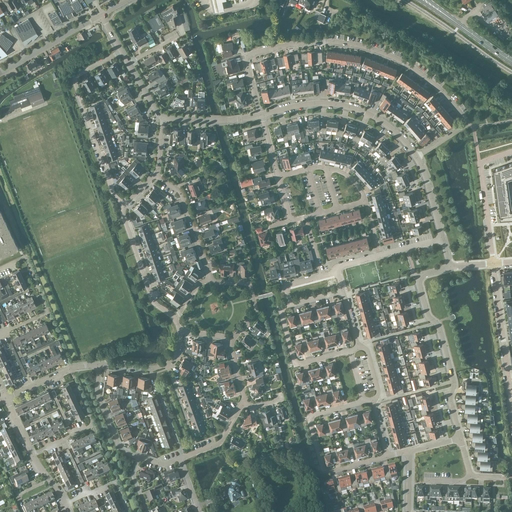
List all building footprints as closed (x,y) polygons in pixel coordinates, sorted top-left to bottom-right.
[(10,0),(6,0),(4,2),(9,10),(12,8),(14,11),(20,7),(15,0),(12,0),(11,1),(10,0)] [(80,11),(80,10),(83,8),(79,2),(82,0),(74,0),(72,2),(70,0),(61,4),(58,6),(60,10),(63,16),(66,15),(68,18),(73,16),(72,12),(75,10),(76,12),(77,12),(80,11)] [(226,0),(212,0),(215,12),(225,10),(224,2),(227,1),(226,0)] [(306,0),(305,5),(305,7),(311,9),(315,0),(306,0)] [(480,11),(484,17),(495,10),(494,10),(497,8),(493,3),(491,0),(482,6),(484,9),(480,11)] [(175,9),(173,5),(161,12),(171,29),(175,27),(176,26),(173,17),(178,14),(177,12),(178,12),(177,9),(175,9)] [(55,11),(48,15),(54,25),(59,22),(62,23),(61,22),(62,22),(55,11)] [(151,18),(148,19),(154,31),(158,29),(160,27),(161,27),(164,26),(158,14),(154,16),(152,18),(151,18)] [(28,19),(14,27),(22,40),(23,40),(26,43),(33,37),(35,38),(38,35),(35,33),(36,32),(28,19)] [(130,31),(128,32),(131,38),(133,42),(138,40),(141,46),(148,42),(145,38),(142,39),(135,28),(132,30),(131,29),(130,30),(130,31)] [(76,35),(80,41),(86,37),(83,31),(76,35)] [(1,34),(0,35),(0,58),(4,55),(3,54),(12,42),(1,34)] [(224,49),(224,52),(222,53),(224,58),(233,55),(231,50),(231,48),(233,48),(233,43),(223,44),(224,49)] [(57,46),(50,50),(52,53),(48,55),(52,61),(61,56),(59,53),(61,52),(59,50),(63,48),(61,44),(57,46)] [(185,44),(181,47),(178,48),(183,57),(184,59),(189,57),(188,54),(191,52),(188,47),(187,45),(185,44)] [(167,48),(166,49),(172,59),(175,58),(176,59),(182,56),(179,50),(176,52),(173,45),(171,46),(170,45),(168,47),(167,48)] [(311,52),(312,64),(316,63),(316,62),(319,62),(319,59),(322,58),(322,52),(319,52),(314,53),(314,51),(311,52)] [(302,64),(312,64),(311,52),(309,52),(309,53),(304,53),(301,53),(301,54),(302,64)] [(155,58),(154,55),(145,61),(147,64),(146,64),(149,68),(161,61),(160,61),(162,60),(163,63),(168,60),(165,53),(159,56),(160,58),(159,58),(158,56),(155,58)] [(287,55),(290,66),(293,66),(293,64),(296,63),(296,61),(299,60),(298,54),(294,54),(294,55),(290,55),(290,54),(287,55)] [(286,67),(290,66),(287,55),(285,55),(285,56),(280,57),(277,58),(279,67),(286,66),(286,67)] [(366,69),(370,59),(365,57),(361,67),(366,69)] [(35,59),(27,64),(31,72),(41,66),(39,64),(38,65),(35,59)] [(234,59),(221,62),(222,67),(227,66),(229,74),(240,71),(238,63),(235,64),(234,59)] [(264,60),(267,72),(270,71),(270,69),(274,68),(273,66),(276,65),(274,59),(275,59),(274,59),(271,60),(267,61),(266,60),(264,60)] [(366,69),(370,71),(374,61),(370,59),(366,69)] [(263,73),(267,72),(264,60),(261,61),(262,62),(257,63),(254,64),(256,70),(259,69),(259,72),(263,71),(263,73)] [(375,71),(379,63),(374,61),(370,71),(375,73),(375,71)] [(121,73),(116,62),(111,65),(112,67),(108,69),(113,78),(121,73)] [(384,75),(388,66),(383,64),(380,73),(379,74),(384,76),(385,75),(384,75)] [(392,68),(389,76),(393,78),(397,70),(392,68)] [(103,70),(98,72),(99,74),(95,76),(100,85),(109,80),(103,70)] [(164,74),(161,76),(158,70),(149,75),(152,81),(155,80),(158,82),(159,83),(166,79),(164,74)] [(401,83),(406,76),(402,73),(397,80),(401,83)] [(405,86),(410,79),(406,76),(401,83),(405,86)] [(93,90),(93,89),(96,87),(90,77),(85,79),(86,81),(82,83),(87,92),(90,90),(91,91),(92,91),(93,91),(93,90)] [(237,77),(230,79),(226,80),(228,85),(233,84),(234,89),(235,89),(236,89),(238,89),(239,88),(244,87),(242,79),(238,80),(237,77)] [(314,82),(315,91),(316,91),(316,92),(321,91),(320,85),(323,85),(323,79),(319,79),(319,81),(313,81),(313,82),(314,82)] [(335,82),(329,81),(329,79),(325,79),(325,85),(328,86),(327,91),(332,92),(334,92),(335,82)] [(409,89),(414,81),(410,79),(405,86),(409,89)] [(163,88),(157,91),(161,97),(169,93),(167,89),(171,87),(167,80),(161,84),(163,88)] [(346,84),(345,89),(344,93),(346,94),(350,95),(350,94),(351,87),(353,88),(354,82),(352,81),(349,81),(349,84),(346,84)] [(412,92),(418,84),(414,81),(409,89),(412,92)] [(353,88),(355,89),(353,95),(352,95),(356,97),(356,96),(358,97),(361,88),(358,87),(359,84),(357,83),(354,82),(353,88)] [(283,86),(286,96),(290,95),(289,94),(291,94),(289,85),(285,86),(284,83),(282,83),(282,84),(283,86)] [(416,94),(422,87),(418,84),(412,92),(416,94)] [(280,97),(278,88),(275,89),(274,85),(272,86),(273,89),(274,96),(275,99),(279,98),(279,97),(280,97)] [(39,86),(14,96),(15,99),(9,101),(11,105),(5,108),(5,107),(1,109),(2,111),(1,111),(2,113),(21,106),(21,108),(34,103),(34,105),(45,102),(39,86)] [(121,98),(130,93),(128,90),(129,89),(127,86),(124,88),(123,86),(117,89),(118,91),(117,92),(121,98)] [(368,91),(369,87),(367,87),(366,90),(363,99),(366,101),(367,100),(368,101),(371,92),(368,91)] [(420,97),(426,90),(422,87),(416,94),(420,97)] [(366,90),(361,88),(358,97),(359,97),(359,98),(363,99),(366,90)] [(371,92),(368,101),(369,101),(369,102),(374,103),(376,98),(378,99),(381,93),(377,92),(378,90),(372,88),(371,92)] [(268,91),(268,90),(261,92),(264,102),(269,101),(269,100),(270,100),(268,91)] [(426,90),(420,97),(424,100),(430,93),(426,90)] [(243,92),(236,94),(238,99),(236,99),(238,108),(248,105),(246,97),(244,97),(243,92)] [(130,93),(121,98),(124,104),(134,99),(133,96),(131,97),(130,93)] [(390,101),(390,102),(391,101),(386,98),(387,96),(383,94),(380,100),(383,101),(379,106),(383,109),(384,108),(385,109),(390,101)] [(175,101),(173,100),(171,105),(174,107),(175,108),(176,107),(177,107),(177,108),(183,108),(183,105),(184,105),(184,106),(189,106),(190,106),(191,98),(190,98),(189,98),(185,98),(185,99),(184,99),(177,96),(176,99),(175,101)] [(429,105),(436,99),(433,96),(426,102),(429,105)] [(197,106),(197,107),(197,109),(198,109),(199,110),(198,110),(199,110),(201,110),(202,110),(203,110),(203,109),(204,109),(209,108),(208,108),(208,107),(207,106),(206,106),(205,106),(206,101),(205,101),(205,98),(204,98),(204,97),(193,97),(193,106),(197,106)] [(432,109),(439,103),(436,99),(429,105),(432,109)] [(389,113),(397,102),(395,100),(393,103),(390,102),(390,101),(385,109),(386,110),(389,113)] [(394,115),(399,108),(396,106),(398,103),(397,102),(389,113),(392,115),(394,115)] [(130,115),(139,110),(137,106),(138,106),(136,103),(127,108),(130,115)] [(436,113),(442,107),(439,103),(432,109),(436,113)] [(92,112),(101,109),(99,104),(90,107),(92,112)] [(403,111),(405,108),(404,107),(402,110),(399,108),(394,115),(395,116),(394,117),(398,119),(403,111)] [(439,116),(446,110),(442,107),(436,113),(439,116)] [(403,111),(398,119),(401,121),(403,122),(408,114),(405,112),(407,109),(405,108),(403,111)] [(94,118),(103,115),(101,109),(92,112),(94,118)] [(139,110),(130,115),(134,121),(143,115),(142,112),(141,113),(139,110)] [(442,120),(449,114),(446,110),(439,116),(442,120)] [(443,125),(445,124),(452,118),(449,114),(442,120),(440,121),(443,125)] [(96,123),(105,120),(103,115),(94,118),(96,123)] [(415,121),(418,119),(416,117),(414,120),(411,117),(404,123),(405,124),(405,125),(407,128),(415,121)] [(455,121),(452,118),(445,124),(443,125),(449,130),(454,127),(451,125),(455,121)] [(138,130),(148,131),(149,127),(150,127),(150,124),(148,124),(145,119),(139,121),(138,130)] [(314,130),(313,119),(312,119),(310,120),(309,121),(308,121),(308,128),(305,129),(306,135),(311,135),(311,134),(314,134),(314,130)] [(319,120),(317,120),(316,119),(315,119),(313,119),(314,130),(319,130),(320,134),(323,134),(323,128),(319,128),(319,120)] [(98,128),(107,125),(105,120),(96,123),(98,128)] [(332,131),(333,120),(331,120),(330,120),(329,120),(327,120),(326,128),(323,128),(323,134),(326,134),(326,130),(332,131)] [(335,120),(333,120),(332,131),(337,132),(336,136),(339,136),(341,130),(337,129),(338,122),(337,122),(336,121),(335,120)] [(419,125),(415,121),(407,128),(410,131),(411,130),(411,131),(419,125)] [(292,123),(295,134),(297,133),(299,137),(301,136),(301,138),(305,138),(302,129),(299,130),(297,123),(296,122),(292,123)] [(292,135),(295,134),(292,123),(287,124),(288,126),(287,126),(289,133),(286,134),(287,140),(292,139),(292,135)] [(349,124),(348,124),(347,124),(344,131),(341,130),(339,136),(342,137),(344,133),(349,135),(352,125),(351,124),(350,124),(349,124)] [(100,134),(109,131),(107,125),(98,128),(100,134)] [(354,125),(352,125),(349,135),(353,137),(352,141),(355,142),(358,136),(355,135),(357,127),(356,127),(355,127),(355,126),(354,125)] [(422,129),(425,127),(423,125),(421,128),(419,125),(411,131),(412,132),(412,133),(415,136),(422,129)] [(281,127),(280,128),(279,127),(278,127),(277,127),(277,128),(276,128),(276,129),(275,129),(275,130),(275,131),(275,132),(275,133),(276,134),(277,139),(283,137),(285,143),(288,142),(287,140),(286,134),(283,135),(281,127)] [(426,133),(423,131),(426,129),(425,127),(422,129),(415,136),(417,139),(418,138),(419,140),(426,133)] [(244,142),(244,141),(242,141),(244,145),(250,144),(250,141),(256,139),(256,136),(258,135),(256,129),(247,131),(248,134),(246,135),(248,141),(244,142)] [(148,131),(138,130),(138,137),(149,138),(149,135),(148,135),(148,131)] [(174,130),(174,139),(179,139),(179,144),(185,144),(185,143),(185,137),(185,136),(182,136),(182,130),(174,130)] [(426,133),(419,140),(419,141),(422,145),(430,138),(428,135),(430,132),(429,130),(426,133)] [(102,139),(110,136),(109,131),(100,134),(102,139)] [(367,132),(366,132),(365,131),(361,138),(358,136),(355,142),(358,143),(360,140),(364,143),(370,133),(369,132),(368,132),(367,132)] [(188,143),(188,142),(192,142),(192,145),(197,145),(198,139),(195,139),(195,132),(188,132),(188,137),(185,137),(185,143),(188,143)] [(201,140),(201,146),(206,146),(206,143),(211,143),(211,142),(215,142),(215,134),(211,134),(211,133),(204,132),(204,137),(204,140),(201,140)] [(369,150),(373,145),(370,143),(374,137),(373,136),(373,135),(372,135),(372,134),(370,133),(364,143),(363,145),(367,149),(369,150)] [(103,145),(112,141),(110,136),(102,139),(103,145)] [(112,141),(103,145),(105,150),(114,147),(113,143),(115,143),(115,141),(112,141)] [(134,141),(134,149),(147,150),(147,146),(148,146),(148,143),(134,141)] [(378,153),(386,145),(385,144),(384,144),(384,143),(383,143),(382,143),(381,142),(376,148),(373,145),(369,150),(372,152),(373,153),(376,151),(378,153)] [(245,146),(246,149),(250,148),(252,156),(255,155),(259,154),(262,153),(260,146),(256,147),(253,147),(252,144),(245,146)] [(388,147),(387,146),(386,145),(378,153),(380,155),(378,158),(379,160),(381,162),(386,158),(384,155),(389,150),(388,148),(388,147)] [(107,155),(116,152),(114,147),(105,150),(107,155)] [(330,161),(333,148),(330,148),(330,151),(326,150),(324,160),(326,160),(330,161)] [(146,154),(147,150),(134,149),(133,157),(139,157),(138,159),(146,160),(146,157),(147,157),(147,154),(146,154)] [(312,160),(311,157),(314,156),(314,150),(306,152),(305,149),(304,149),(303,149),(304,153),(307,162),(311,161),(310,161),(312,160)] [(340,164),(343,151),(341,150),(340,153),(337,153),(335,162),(336,162),(336,163),(340,164)] [(343,151),(340,164),(344,165),(344,164),(348,165),(353,156),(344,154),(345,151),(343,151)] [(116,152),(107,155),(109,161),(118,158),(116,152)] [(285,168),(291,166),(289,157),(288,153),(286,154),(286,157),(283,158),(282,156),(279,157),(281,166),(284,165),(285,168)] [(170,171),(170,172),(171,172),(171,173),(172,173),(173,175),(177,174),(179,177),(181,175),(182,175),(183,175),(184,174),(184,172),(185,171),(182,167),(183,157),(175,156),(174,166),(170,167),(171,169),(171,170),(170,170),(170,171)] [(396,157),(395,156),(388,160),(386,158),(381,162),(380,163),(382,165),(383,164),(384,165),(388,164),(390,166),(399,160),(398,158),(397,158),(396,157)] [(355,172),(365,163),(363,162),(361,164),(355,157),(351,164),(353,166),(352,168),(353,169),(352,169),(355,172)] [(131,164),(134,167),(140,173),(144,169),(139,165),(141,163),(136,158),(131,164)] [(224,167),(222,160),(218,161),(219,164),(217,164),(217,165),(214,166),(215,169),(218,168),(218,169),(224,167)] [(264,160),(252,163),(255,173),(256,172),(256,173),(257,173),(258,173),(260,172),(260,171),(265,170),(264,164),(265,163),(264,160)] [(400,162),(400,161),(399,160),(390,166),(393,171),(390,173),(391,176),(397,172),(395,169),(401,165),(400,164),(400,163),(400,162)] [(359,176),(366,169),(364,167),(366,165),(365,163),(355,172),(358,175),(359,176)] [(503,166),(502,167),(498,168),(497,168),(496,169),(493,170),(493,171),(494,175),(495,184),(496,190),(497,198),(497,204),(498,212),(499,215),(500,221),(511,220),(511,163),(511,164),(510,163),(509,164),(505,166),(503,166)] [(125,171),(129,175),(132,173),(136,177),(140,173),(134,167),(131,164),(127,168),(126,169),(125,171)] [(362,180),(370,173),(366,169),(359,176),(360,177),(362,180)] [(122,179),(129,186),(132,182),(127,177),(129,175),(125,171),(124,171),(119,176),(120,178),(122,179)] [(366,184),(373,177),(371,175),(374,173),(372,171),(370,173),(362,180),(365,183),(366,184)] [(406,174),(405,172),(398,175),(397,172),(391,176),(393,178),(393,180),(397,179),(398,181),(409,177),(408,175),(407,175),(407,174),(406,174)] [(189,185),(192,196),(202,192),(199,185),(202,184),(199,176),(192,179),(193,183),(189,185)] [(261,177),(253,179),(255,185),(260,184),(261,189),(271,186),(269,179),(262,181),(261,177)] [(373,177),(366,184),(367,185),(370,189),(370,188),(372,186),(375,189),(382,184),(378,180),(380,179),(378,177),(376,180),(373,177)] [(409,179),(409,177),(398,181),(399,184),(396,186),(398,191),(404,188),(403,186),(410,183),(409,181),(409,180),(409,179)] [(129,186),(122,179),(120,178),(116,181),(118,183),(125,189),(129,186)] [(386,197),(385,195),(382,196),(380,192),(381,191),(380,187),(374,191),(375,194),(372,195),(372,196),(372,197),(373,200),(383,198),(386,197)] [(149,194),(156,200),(157,202),(159,200),(161,201),(164,197),(160,192),(158,195),(153,190),(149,194)] [(404,200),(415,197),(414,193),(413,193),(412,192),(405,194),(404,191),(398,193),(399,198),(404,196),(404,200)] [(270,195),(269,192),(258,195),(260,200),(264,199),(265,204),(275,202),(273,194),(270,195)] [(157,202),(156,200),(149,194),(146,198),(150,203),(148,205),(153,209),(154,209),(156,207),(154,206),(157,202)] [(205,201),(208,199),(207,195),(199,198),(200,201),(195,203),(198,211),(208,208),(205,201)] [(386,199),(386,197),(383,198),(373,200),(374,204),(375,206),(384,203),(383,200),(386,199)] [(403,209),(409,208),(408,205),(415,203),(415,202),(416,202),(415,197),(404,200),(405,203),(402,205),(403,209)] [(153,209),(148,205),(146,207),(142,202),(138,206),(144,212),(146,214),(148,212),(149,213),(153,209)] [(376,211),(385,208),(389,207),(387,202),(384,203),(375,206),(375,207),(376,211)] [(171,212),(179,210),(178,204),(171,207),(170,204),(163,206),(164,209),(167,208),(168,210),(170,210),(171,212)] [(141,216),(144,212),(138,206),(134,210),(141,216)] [(272,207),(264,209),(264,210),(260,211),(261,215),(265,214),(266,215),(270,214),(272,221),(280,219),(277,210),(273,211),(272,207)] [(409,217),(419,214),(418,209),(417,210),(417,209),(410,211),(409,208),(403,209),(404,214),(408,214),(409,217)] [(207,214),(200,217),(203,224),(212,221),(211,216),(214,215),(212,209),(206,211),(207,214)] [(362,219),(361,216),(360,214),(359,209),(353,211),(353,209),(351,210),(351,211),(346,213),(348,222),(362,219)] [(0,256),(18,248),(0,210),(0,256)] [(179,210),(171,212),(173,218),(181,215),(179,210)] [(348,222),(346,213),(340,214),(340,213),(338,213),(338,215),(332,216),(335,226),(348,222)] [(405,227),(407,226),(413,224),(412,221),(420,220),(420,219),(421,218),(419,214),(409,217),(410,222),(404,223),(405,227)] [(335,226),(332,216),(327,218),(326,216),(324,217),(325,218),(319,220),(320,224),(321,227),(322,229),(335,226)] [(380,226),(390,224),(389,221),(392,220),(391,218),(388,219),(378,221),(379,225),(380,225),(380,226)] [(176,227),(184,224),(183,219),(175,222),(174,221),(171,223),(173,228),(176,227)] [(140,233),(149,230),(147,224),(138,227),(140,233)] [(176,227),(173,228),(175,235),(179,234),(178,232),(186,229),(184,224),(176,227)] [(206,240),(216,237),(215,233),(218,231),(215,224),(208,226),(209,230),(203,233),(206,240)] [(413,224),(407,226),(408,229),(412,228),(413,234),(418,233),(419,233),(420,233),(421,233),(422,232),(423,232),(423,231),(423,230),(423,229),(423,228),(422,227),(422,226),(421,225),(414,227),(413,224)] [(291,229),(290,229),(293,240),(300,238),(300,236),(304,235),(302,227),(296,229),(296,228),(294,228),(293,228),(291,229)] [(383,237),(392,234),(391,231),(395,230),(394,228),(381,232),(382,236),(383,235),(383,237)] [(142,238),(150,235),(149,230),(140,233),(142,238)] [(279,242),(280,244),(285,243),(285,242),(289,241),(287,233),(283,235),(282,232),(277,233),(277,235),(277,236),(276,237),(276,238),(276,239),(276,240),(277,240),(277,241),(278,242),(279,242)] [(178,242),(189,238),(188,233),(176,237),(178,242)] [(267,233),(259,235),(262,245),(270,243),(269,242),(272,241),(271,235),(267,236),(267,233)] [(392,234),(383,237),(383,238),(382,238),(381,239),(382,242),(383,243),(384,243),(394,240),(393,237),(397,235),(397,233),(392,234)] [(143,243),(152,240),(150,235),(142,238),(143,243)] [(367,240),(367,237),(353,241),(356,250),(362,249),(362,250),(364,250),(363,248),(369,247),(368,242),(367,240)] [(189,238),(178,242),(180,247),(191,244),(189,238)] [(215,244),(209,246),(212,254),(225,249),(221,238),(213,241),(215,244)] [(145,249),(154,246),(152,240),(143,243),(145,249)] [(350,252),(356,250),(353,241),(340,244),(343,254),(348,252),(349,254),(351,253),(350,252)] [(337,255),(343,254),(340,244),(327,248),(327,250),(328,253),(329,258),(335,256),(335,258),(337,257),(337,255)] [(147,254),(156,251),(154,246),(145,249),(147,254)] [(186,256),(195,253),(193,248),(180,252),(182,257),(184,257),(186,256)] [(149,260),(158,257),(156,251),(147,254),(149,260)] [(186,256),(184,257),(184,259),(185,259),(186,261),(184,262),(185,265),(191,263),(190,260),(196,258),(195,253),(186,256)] [(151,265),(160,262),(158,257),(149,260),(151,265)] [(310,259),(305,261),(308,272),(312,270),(312,269),(313,269),(311,262),(314,261),(313,257),(310,258),(310,259)] [(308,272),(305,261),(300,262),(299,258),(296,259),(297,265),(300,265),(302,272),(303,272),(303,273),(308,272)] [(294,266),(297,265),(296,259),(292,260),(293,264),(288,265),(291,276),(296,275),(295,274),(296,273),(294,266)] [(153,270),(162,267),(160,262),(151,265),(153,270)] [(237,262),(237,269),(241,269),(241,276),(249,276),(249,275),(250,275),(251,274),(251,272),(250,272),(249,272),(249,265),(244,265),(244,262),(237,262)] [(278,278),(279,278),(277,271),(280,270),(278,262),(274,263),(275,266),(269,268),(271,275),(271,276),(271,277),(271,278),(272,279),(272,280),(274,279),(274,280),(275,280),(276,280),(277,279),(278,278)] [(291,276),(288,265),(286,266),(284,262),(279,264),(281,270),(284,269),(286,276),(287,277),(291,276)] [(220,264),(220,271),(221,271),(221,275),(227,275),(227,271),(234,271),(234,264),(227,264),(220,264)] [(189,270),(191,272),(198,277),(201,272),(192,266),(191,266),(189,270)] [(154,276),(163,273),(162,267),(153,270),(154,276)] [(11,280),(15,279),(21,275),(19,270),(12,273),(14,277),(11,278),(11,277),(10,278),(11,280)] [(198,277),(191,272),(189,270),(187,273),(189,274),(188,276),(195,281),(198,277)] [(509,283),(509,272),(505,272),(506,272),(503,273),(503,274),(503,276),(500,276),(501,284),(504,284),(504,285),(510,285),(510,283),(509,283)] [(163,273),(154,276),(156,281),(165,278),(163,273)] [(15,285),(24,281),(21,275),(15,279),(16,282),(13,283),(15,285)] [(182,284),(189,289),(193,285),(182,278),(179,282),(182,284)] [(24,281),(15,285),(13,286),(15,289),(19,287),(20,290),(27,286),(24,281)] [(182,284),(179,282),(178,283),(176,286),(179,289),(186,294),(189,289),(182,284)] [(389,295),(395,294),(394,291),(400,289),(400,287),(401,287),(399,282),(395,283),(395,284),(390,285),(391,291),(388,292),(389,295)] [(173,297),(181,302),(184,297),(173,289),(171,292),(175,294),(173,297)] [(358,300),(369,297),(367,291),(356,294),(356,300),(358,300)] [(394,303),(404,300),(403,297),(402,297),(402,295),(396,297),(395,294),(389,295),(390,299),(393,298),(394,303)] [(26,299),(27,302),(30,309),(36,306),(31,297),(29,298),(28,297),(26,299)] [(177,306),(181,302),(173,297),(172,299),(169,297),(168,299),(177,306)] [(359,305),(368,303),(370,302),(369,297),(358,300),(357,305),(359,305)] [(30,309),(27,302),(24,303),(22,300),(20,301),(22,304),(25,311),(30,309)] [(392,312),(400,310),(399,307),(405,306),(404,304),(405,304),(404,300),(394,303),(391,303),(393,309),(391,309),(392,312)] [(25,311),(22,304),(20,301),(15,304),(16,307),(19,314),(25,311)] [(333,311),(335,318),(344,315),(341,306),(342,306),(341,301),(336,303),(337,304),(334,304),(336,311),(333,311)] [(368,303),(359,305),(359,310),(360,310),(370,308),(372,307),(370,302),(368,303)] [(11,309),(14,316),(19,314),(16,307),(15,304),(12,305),(9,306),(11,309)] [(14,316),(11,309),(9,306),(7,308),(8,311),(5,312),(8,319),(14,316)] [(335,318),(333,311),(330,312),(329,306),(326,307),(326,306),(323,307),(325,317),(331,315),(332,318),(335,318)] [(320,318),(325,317),(323,307),(319,308),(320,308),(317,309),(319,315),(316,316),(318,322),(321,321),(320,318)] [(370,308),(360,310),(360,315),(362,316),(371,313),(373,312),(372,307),(370,308)] [(318,322),(316,316),(313,317),(311,310),(309,311),(309,310),(305,311),(308,321),(314,320),(314,323),(318,322)] [(399,319),(408,317),(407,313),(406,312),(400,313),(400,310),(392,312),(393,312),(396,320),(399,319)] [(308,321),(305,311),(302,312),(302,313),(300,314),(302,320),(299,321),(300,327),(309,324),(308,321)] [(300,327),(299,321),(296,321),(294,315),(292,316),(291,315),(287,316),(288,320),(289,320),(291,326),(296,325),(297,328),(300,327)] [(409,321),(408,317),(396,320),(398,329),(399,328),(399,330),(404,329),(404,327),(403,324),(409,322),(409,321)] [(255,328),(252,333),(256,337),(257,336),(257,337),(261,333),(262,332),(263,333),(264,333),(266,330),(265,329),(266,328),(258,321),(253,327),(255,328)] [(40,326),(43,333),(49,330),(46,323),(40,326)] [(38,336),(43,333),(40,326),(35,329),(38,336)] [(338,328),(338,330),(340,336),(343,335),(344,342),(347,341),(347,342),(352,341),(350,336),(350,337),(347,328),(341,329),(341,327),(338,328)] [(376,329),(366,331),(366,336),(368,336),(374,335),(375,338),(381,336),(379,328),(376,328),(376,329)] [(32,338),(38,336),(35,329),(29,331),(32,338)] [(337,337),(340,336),(338,330),(329,332),(330,335),(333,345),(336,344),(338,343),(337,337)] [(34,342),(32,338),(29,331),(24,334),(27,341),(30,339),(31,343),(34,342)] [(410,344),(416,342),(415,339),(421,338),(421,336),(422,336),(420,331),(420,332),(408,335),(410,344)] [(24,342),(27,341),(24,334),(18,336),(21,343),(23,347),(26,346),(24,342)] [(333,345),(330,335),(325,337),(324,334),(321,335),(322,341),(325,340),(327,346),(329,346),(330,346),(333,345)] [(320,341),(322,341),(321,335),(312,337),(313,340),(316,350),(319,349),(319,348),(321,348),(320,341)] [(23,347),(21,343),(18,336),(13,339),(16,346),(19,345),(21,349),(23,347)] [(256,344),(258,341),(253,337),(251,340),(246,336),(241,342),(249,348),(253,342),(256,344)] [(316,350),(313,340),(308,341),(307,338),(304,339),(305,345),(308,344),(310,351),(312,350),(312,351),(316,350)] [(378,346),(379,351),(389,348),(392,347),(389,338),(380,340),(381,344),(378,345),(378,346)] [(302,346),(305,345),(304,339),(295,342),(297,351),(296,351),(297,355),(302,354),(302,353),(304,352),(302,346)] [(198,350),(199,341),(194,340),(193,347),(187,346),(186,353),(192,353),(192,351),(197,352),(198,350)] [(199,341),(197,352),(201,352),(201,350),(203,351),(202,355),(205,355),(206,349),(203,348),(204,342),(199,341)] [(415,351),(425,349),(424,345),(423,345),(423,344),(417,345),(416,342),(410,344),(411,347),(414,346),(415,351)] [(216,352),(217,344),(212,343),(211,350),(208,349),(207,355),(213,356),(214,352),(216,352)] [(217,344),(216,352),(218,353),(217,357),(224,358),(224,357),(227,358),(227,357),(226,353),(225,353),(225,349),(222,349),(223,344),(217,344)] [(50,347),(54,355),(57,362),(63,360),(59,353),(56,354),(53,346),(50,347)] [(415,360),(421,359),(420,356),(426,354),(425,353),(426,352),(425,349),(415,351),(417,356),(412,358),(413,361),(415,360)] [(52,365),(57,362),(54,355),(48,358),(52,365)] [(249,369),(262,366),(260,356),(251,359),(252,362),(247,364),(249,369)] [(52,365),(48,358),(46,359),(45,357),(42,358),(43,360),(46,367),(52,365)] [(0,363),(1,367),(8,363),(6,358),(0,360),(0,363)] [(46,367),(43,360),(42,358),(39,359),(40,362),(37,363),(41,370),(46,367)] [(383,366),(393,363),(395,363),(393,358),(391,358),(382,361),(383,366)] [(182,364),(190,368),(191,369),(194,365),(196,366),(197,363),(192,360),(190,363),(184,359),(182,364)] [(420,368),(429,365),(428,362),(427,360),(421,362),(421,359),(415,360),(417,369),(420,368)] [(4,372),(11,369),(10,366),(12,365),(11,362),(8,363),(1,367),(4,372)] [(41,370),(37,363),(35,364),(34,362),(31,363),(32,365),(35,372),(41,370)] [(35,372),(32,365),(31,363),(28,364),(29,367),(26,368),(30,375),(35,372)] [(221,372),(230,370),(229,365),(225,366),(224,363),(215,365),(216,368),(217,368),(217,373),(221,372)] [(325,373),(326,379),(330,378),(329,375),(335,374),(333,368),(334,367),(333,363),(328,364),(328,365),(326,366),(328,372),(325,373)] [(191,369),(190,368),(182,364),(179,369),(182,370),(180,373),(189,378),(191,373),(190,372),(191,369)] [(419,377),(425,375),(424,372),(430,371),(430,369),(429,365),(420,368),(421,373),(418,374),(419,377)] [(262,366),(249,369),(250,375),(255,374),(256,377),(264,375),(263,371),(264,371),(262,366)] [(326,379),(325,373),(322,374),(320,367),(318,368),(318,367),(314,368),(317,378),(322,377),(324,382),(327,381),(326,379)] [(386,376),(395,374),(395,373),(397,372),(396,367),(394,368),(394,369),(384,371),(386,376)] [(312,380),(317,378),(314,368),(311,369),(311,370),(309,370),(311,377),(308,377),(309,383),(312,383),(312,380)] [(11,369),(4,372),(6,377),(13,374),(16,373),(15,370),(12,372),(11,369)] [(221,372),(217,373),(218,374),(219,376),(216,378),(217,382),(226,380),(225,377),(231,375),(230,370),(221,372)] [(309,383),(308,377),(305,378),(303,372),(301,372),(300,371),(296,373),(297,377),(298,377),(300,385),(306,384),(306,386),(310,385),(309,383)] [(16,373),(6,377),(9,383),(16,379),(15,377),(17,376),(16,373)] [(387,381),(397,379),(399,378),(397,373),(395,374),(386,376),(387,381)] [(113,384),(113,375),(108,375),(107,381),(104,381),(104,387),(109,388),(110,384),(113,384)] [(425,375),(419,377),(420,380),(423,380),(424,385),(433,383),(434,383),(433,378),(432,379),(432,377),(426,378),(425,375)] [(144,378),(143,391),(151,392),(152,385),(149,385),(149,379),(144,378)] [(265,388),(263,378),(256,380),(257,384),(253,385),(256,394),(264,392),(263,389),(265,388)] [(230,384),(229,381),(220,383),(221,386),(223,386),(224,391),(235,388),(233,383),(230,384)] [(467,381),(466,381),(465,381),(464,381),(463,382),(462,383),(462,384),(462,387),(462,388),(463,388),(463,389),(464,390),(465,390),(466,390),(466,392),(468,392),(468,395),(479,395),(479,386),(475,386),(474,385),(473,385),(472,385),(467,385),(467,381)] [(181,392),(190,389),(188,383),(179,386),(181,392)] [(63,393),(71,389),(69,384),(65,386),(64,385),(64,384),(61,385),(62,386),(61,387),(63,390),(62,391),(63,393)] [(398,384),(389,387),(390,391),(391,392),(397,390),(398,394),(404,393),(403,389),(400,389),(398,384)] [(235,388),(224,391),(225,396),(223,396),(224,399),(230,398),(230,395),(236,393),(235,388)] [(329,389),(331,395),(334,395),(335,401),(338,400),(338,401),(343,400),(342,396),(341,396),(339,390),(333,391),(332,388),(329,389)] [(67,398),(74,395),(71,389),(63,393),(64,396),(65,395),(67,398)] [(183,397),(192,394),(190,389),(181,392),(183,397)] [(328,396),(331,395),(329,389),(326,390),(327,393),(321,394),(324,405),(327,404),(327,403),(330,402),(328,396)] [(48,406),(51,405),(49,401),(52,400),(48,392),(47,392),(47,391),(46,390),(44,391),(44,392),(40,394),(40,395),(42,394),(48,406)] [(314,400),(312,394),(311,392),(308,393),(310,398),(304,399),(305,405),(304,405),(306,410),(310,409),(310,408),(312,407),(311,401),(314,400)] [(324,405),(321,394),(316,396),(315,393),(312,394),(314,400),(316,399),(318,405),(321,405),(324,405)] [(45,408),(46,407),(48,406),(42,394),(40,395),(37,397),(40,404),(43,402),(45,408)] [(120,395),(119,395),(116,394),(113,394),(108,394),(110,398),(112,398),(113,400),(109,402),(111,407),(121,403),(119,398),(120,395)] [(185,403),(194,400),(192,394),(183,397),(185,403)] [(479,395),(468,395),(462,394),(461,396),(462,397),(462,398),(463,399),(464,399),(466,399),(466,401),(468,401),(467,404),(478,405),(479,395)] [(69,404),(77,400),(74,395),(67,398),(69,404)] [(149,404),(158,401),(156,395),(147,398),(149,404)] [(421,404),(431,401),(430,398),(429,398),(429,396),(423,398),(422,395),(416,396),(417,400),(420,399),(421,404)] [(37,405),(40,404),(37,397),(31,399),(35,406),(36,409),(38,407),(37,405)] [(387,410),(396,407),(400,407),(397,398),(391,400),(392,403),(386,405),(384,406),(387,410)] [(35,406),(31,399),(26,402),(29,409),(32,408),(33,410),(36,409),(35,406)] [(72,409),(79,406),(77,400),(69,404),(72,409)] [(187,408),(196,405),(194,400),(185,403),(187,408)] [(151,409),(160,406),(158,401),(149,404),(151,409)] [(218,409),(220,410),(228,415),(230,410),(224,407),(226,404),(220,401),(219,404),(220,405),(218,409)] [(420,413),(427,411),(426,408),(432,407),(431,405),(432,405),(431,401),(421,404),(422,409),(420,410),(420,413)] [(29,409),(26,402),(21,405),(24,412),(25,414),(28,413),(26,410),(29,409)] [(121,403),(111,407),(113,412),(123,408),(121,403)] [(478,405),(467,404),(461,403),(461,405),(461,406),(461,407),(462,407),(462,408),(463,408),(463,409),(464,409),(465,409),(465,410),(467,410),(467,413),(477,414),(478,405)] [(25,414),(24,412),(21,405),(19,405),(18,405),(17,404),(15,405),(15,406),(15,407),(18,414),(21,413),(22,415),(25,414)] [(189,414),(198,411),(196,405),(187,408),(189,414)] [(280,414),(277,415),(279,422),(285,420),(284,417),(288,416),(287,410),(288,410),(287,406),(286,407),(285,405),(278,407),(280,414)] [(75,414),(82,411),(79,406),(72,409),(74,414),(75,414)] [(153,415),(162,411),(160,406),(151,409),(153,415)] [(228,415),(220,410),(218,409),(215,414),(214,413),(212,416),(218,419),(219,416),(225,419),(228,415)] [(263,413),(260,414),(264,428),(264,427),(271,425),(271,426),(271,424),(276,423),(275,416),(271,417),(270,410),(266,411),(262,412),(263,413)] [(362,420),(364,426),(364,428),(367,427),(366,422),(372,421),(370,414),(371,414),(370,410),(365,411),(366,412),(363,413),(365,419),(362,420)] [(75,414),(74,414),(72,415),(73,418),(75,416),(77,420),(84,417),(82,411),(75,414)] [(155,420),(164,417),(162,411),(153,415),(155,420)] [(191,419),(200,416),(198,411),(189,414),(191,419)] [(426,421),(435,418),(434,414),(433,413),(427,414),(427,411),(420,413),(421,416),(424,415),(426,421)] [(125,418),(127,417),(125,412),(114,416),(116,421),(125,418)] [(477,414),(467,413),(464,413),(463,415),(464,416),(464,417),(465,418),(466,418),(468,418),(467,420),(470,420),(469,423),(480,423),(481,414),(477,414)] [(245,421),(241,426),(243,428),(244,428),(246,429),(247,429),(248,427),(257,425),(256,418),(251,419),(250,414),(249,414),(248,414),(247,417),(248,419),(244,419),(245,421)] [(364,426),(362,420),(359,421),(357,414),(355,415),(355,414),(352,415),(354,425),(355,428),(360,426),(360,427),(364,426)] [(354,425),(352,415),(348,416),(348,417),(346,417),(348,424),(345,424),(346,430),(347,432),(350,431),(350,430),(355,428),(354,425)] [(193,425),(202,421),(200,416),(191,419),(193,425)] [(125,418),(116,421),(118,426),(129,422),(127,417),(125,418)] [(157,425),(166,422),(164,417),(155,420),(157,425)] [(425,430),(431,428),(430,425),(436,424),(436,422),(435,418),(426,421),(427,426),(424,426),(425,430)] [(55,420),(56,423),(59,430),(65,428),(62,421),(59,422),(57,419),(55,420)] [(346,430),(345,424),(342,425),(340,419),(338,419),(334,420),(337,430),(342,428),(344,433),(347,432),(346,430)] [(59,430),(56,423),(55,420),(52,422),(54,425),(51,426),(54,433),(59,430)] [(332,431),(337,430),(334,420),(331,421),(329,422),(331,428),(328,429),(329,435),(330,437),(333,436),(332,431)] [(195,430),(204,427),(202,421),(193,425),(195,430)] [(159,431),(168,428),(166,422),(157,425),(159,431)] [(392,431),(404,428),(405,428),(403,422),(400,423),(391,426),(390,427),(392,431)] [(480,423),(469,423),(466,422),(466,424),(466,425),(466,426),(467,426),(467,427),(468,427),(468,428),(469,428),(470,428),(470,429),(472,429),(472,432),(482,433),(483,428),(480,427),(480,423)] [(329,435),(328,429),(325,430),(323,423),(321,424),(320,423),(316,424),(317,429),(318,428),(319,434),(325,433),(326,436),(329,435)] [(45,429),(49,436),(54,433),(51,426),(50,424),(47,425),(46,424),(44,425),(45,429)] [(49,436),(45,429),(44,425),(38,428),(40,431),(43,438),(49,436)] [(122,435),(133,431),(132,429),(131,425),(128,427),(120,430),(122,435)] [(204,427),(195,430),(197,436),(206,432),(204,427)] [(33,431),(38,441),(43,438),(40,431),(38,428),(33,430),(33,431)] [(161,436),(170,433),(168,428),(159,431),(161,436)] [(394,436),(405,433),(404,428),(392,431),(391,432),(394,436)] [(431,428),(425,430),(426,433),(429,432),(430,438),(436,436),(436,437),(440,436),(439,431),(438,431),(438,429),(432,431),(431,428)] [(0,440),(10,436),(7,431),(1,434),(2,437),(0,437),(0,440)] [(32,443),(38,441),(33,431),(31,432),(32,435),(29,436),(32,443)] [(133,431),(122,435),(124,440),(128,439),(130,444),(135,439),(132,432),(133,431)] [(482,433),(472,432),(469,432),(468,433),(468,434),(469,435),(469,436),(470,437),(471,437),(472,437),(473,437),(473,439),(475,439),(474,442),(485,442),(485,437),(482,437),(482,433)] [(163,442),(172,439),(170,433),(161,436),(163,442)] [(395,441),(406,438),(405,433),(394,436),(392,437),(395,441)] [(6,445),(13,441),(10,436),(0,440),(0,443),(4,442),(6,445)] [(141,449),(145,438),(138,436),(135,439),(138,441),(136,448),(141,449)] [(87,439),(91,446),(96,444),(93,437),(87,439)] [(233,437),(230,444),(231,444),(231,445),(234,447),(235,446),(239,449),(242,442),(245,444),(246,441),(241,438),(240,441),(233,437)] [(145,438),(141,449),(146,451),(148,444),(149,444),(152,443),(151,440),(145,438)] [(366,447),(369,446),(367,440),(368,440),(367,438),(364,439),(364,442),(359,443),(360,445),(362,456),(366,455),(365,454),(368,453),(366,447)] [(367,440),(369,446),(372,446),(374,452),(376,451),(376,452),(381,451),(380,447),(379,447),(376,438),(370,439),(370,438),(367,438),(368,440),(367,440)] [(406,438),(395,441),(394,442),(397,447),(408,444),(406,438)] [(85,449),(91,446),(87,439),(82,442),(85,449)] [(172,439),(163,442),(165,447),(174,444),(172,439)] [(3,453),(15,447),(13,441),(6,445),(7,448),(2,450),(3,453)] [(485,442),(474,442),(471,441),(471,443),(471,444),(471,445),(472,445),(472,446),(473,446),(474,446),(474,447),(475,447),(475,448),(477,448),(477,451),(487,452),(488,443),(485,442)] [(82,450),(85,449),(82,442),(76,445),(81,454),(84,453),(82,450)] [(362,456),(360,445),(354,447),(353,442),(350,443),(350,445),(352,451),(355,450),(356,456),(359,456),(362,456)] [(352,451),(350,445),(350,443),(347,444),(348,449),(342,450),(345,460),(348,459),(351,458),(349,452),(352,451)] [(81,454),(76,445),(74,445),(74,444),(73,444),(71,445),(72,447),(71,447),(74,454),(78,453),(79,455),(81,454)] [(11,456),(18,452),(15,447),(3,453),(4,455),(10,453),(11,456)] [(335,455),(333,449),(333,447),(329,448),(330,450),(324,452),(326,461),(325,461),(327,466),(331,464),(331,463),(333,463),(332,456),(335,455)] [(345,460),(342,450),(337,451),(336,449),(333,449),(335,455),(338,455),(339,461),(342,460),(342,461),(345,460)] [(487,452),(477,451),(474,451),(473,452),(473,453),(474,453),(474,454),(474,455),(475,456),(476,456),(478,456),(478,457),(480,458),(479,461),(490,461),(490,456),(487,456),(488,452),(487,452)] [(8,464),(20,458),(18,452),(11,456),(12,458),(7,461),(8,464)] [(55,463),(65,459),(63,456),(60,457),(59,455),(52,458),(55,463)] [(20,458),(8,464),(9,466),(15,464),(16,467),(23,463),(20,458)] [(57,469),(64,466),(63,462),(66,460),(65,459),(55,463),(57,469)] [(490,461),(479,461),(476,460),(476,462),(476,463),(476,464),(477,464),(477,465),(478,465),(479,465),(480,466),(480,467),(482,467),(482,470),(492,471),(493,461),(490,461)] [(99,464),(101,469),(104,476),(110,473),(107,466),(104,468),(101,463),(99,464)] [(104,476),(101,469),(99,464),(97,465),(99,470),(96,471),(99,478),(104,476)] [(387,474),(388,480),(398,478),(396,471),(397,471),(396,468),(395,468),(394,466),(393,465),(389,466),(389,467),(388,467),(390,473),(387,474)] [(60,474),(67,471),(70,469),(69,466),(66,468),(64,466),(57,469),(60,474)] [(99,478),(96,471),(92,473),(90,468),(88,469),(89,471),(90,474),(93,481),(99,478)] [(388,480),(387,474),(384,475),(382,469),(381,469),(381,468),(376,470),(377,470),(379,479),(380,479),(384,478),(385,481),(388,480)] [(147,470),(146,473),(142,472),(140,479),(150,482),(151,478),(154,479),(156,474),(150,472),(150,471),(147,470)] [(377,470),(376,471),(375,470),(373,471),(372,472),(373,478),(370,478),(372,484),(380,482),(380,479),(379,479),(377,470)] [(20,479),(23,486),(28,483),(27,480),(30,479),(27,471),(18,475),(20,479)] [(70,476),(69,476),(67,471),(60,474),(63,480),(70,476)] [(93,481),(90,474),(89,471),(87,472),(88,475),(85,476),(88,483),(93,481)] [(174,471),(164,474),(165,480),(169,478),(170,483),(180,479),(177,473),(175,474),(174,471)] [(372,484),(370,478),(367,479),(366,473),(364,474),(364,473),(360,474),(360,475),(363,484),(363,487),(372,484)] [(20,479),(18,475),(9,479),(12,485),(15,484),(17,488),(23,486),(20,479)] [(65,485),(74,481),(72,475),(69,476),(70,476),(63,480),(65,485)] [(363,484),(360,475),(355,476),(356,482),(353,483),(355,489),(358,488),(358,485),(363,484)] [(355,489),(353,483),(351,484),(349,478),(348,478),(348,477),(343,478),(343,479),(344,479),(346,488),(347,491),(352,490),(355,489)] [(346,488),(344,479),(343,479),(338,481),(340,486),(337,487),(338,493),(347,491),(346,488)] [(74,481),(65,485),(68,491),(75,487),(73,484),(75,483),(74,481)] [(229,493),(231,497),(230,499),(231,502),(233,502),(235,501),(236,500),(236,499),(241,497),(241,498),(243,498),(244,498),(245,497),(243,492),(242,492),(240,493),(237,486),(239,485),(238,481),(232,483),(233,487),(227,489),(228,493),(229,493)] [(338,493),(337,487),(334,488),(332,482),(331,482),(327,483),(327,484),(326,484),(327,486),(326,486),(327,490),(328,490),(329,496),(335,494),(338,493)] [(427,502),(427,496),(424,496),(424,490),(422,490),(422,488),(417,488),(417,492),(418,492),(417,498),(423,498),(423,501),(427,502)] [(436,499),(436,489),(433,489),(433,490),(430,490),(430,496),(427,496),(427,502),(427,505),(431,505),(431,502),(436,502),(436,499)] [(445,502),(445,497),(442,497),(442,490),(439,490),(439,489),(436,489),(436,499),(441,499),(441,502),(445,502)] [(177,490),(171,492),(173,497),(177,496),(179,503),(187,500),(184,491),(178,493),(177,490)] [(454,499),(454,490),(450,490),(448,490),(448,497),(445,497),(445,502),(453,502),(453,499),(454,499)] [(462,503),(463,497),(459,497),(460,491),(457,491),(457,490),(454,490),(454,499),(453,499),(453,502),(462,503)] [(471,500),(472,490),(468,490),(468,491),(466,491),(466,497),(463,497),(462,503),(465,503),(465,504),(471,504),(471,500)] [(480,503),(480,498),(477,498),(477,491),(475,491),(475,490),(472,490),(471,500),(477,500),(477,503),(480,503)] [(480,498),(480,503),(490,503),(490,495),(491,495),(491,490),(486,490),(486,491),(484,491),(483,498),(480,498)] [(153,492),(146,495),(150,504),(157,501),(153,492)] [(45,497),(48,504),(49,504),(49,506),(55,503),(54,501),(53,502),(52,498),(53,497),(53,496),(52,495),(51,494),(45,497)] [(388,511),(388,510),(393,509),(392,503),(395,502),(392,494),(389,495),(390,497),(384,499),(385,502),(385,501),(388,511)] [(108,504),(116,501),(113,495),(106,499),(107,501),(105,502),(105,504),(106,505),(108,504)] [(43,507),(48,504),(45,497),(39,500),(43,507)] [(37,510),(43,507),(39,500),(34,503),(37,510)] [(385,501),(385,502),(380,503),(379,500),(376,501),(378,507),(381,506),(382,511),(384,511),(383,511),(385,511),(388,511),(388,510),(388,511),(385,501)] [(111,510),(118,506),(116,501),(108,504),(106,505),(105,505),(106,508),(109,506),(111,510)] [(376,511),(375,508),(378,507),(376,501),(373,502),(374,505),(369,506),(370,511),(376,511)] [(89,505),(92,511),(95,511),(95,510),(98,509),(94,502),(89,505)] [(35,511),(37,510),(34,503),(28,505),(31,511),(35,511)]
